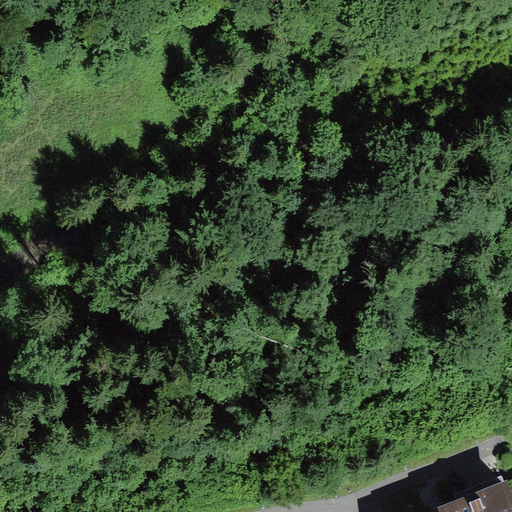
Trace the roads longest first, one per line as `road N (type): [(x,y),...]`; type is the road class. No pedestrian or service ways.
road 1 (track): [(511,298),(448,346),(341,405),(0,500)]
road 2 (residential): [(283,511),(352,502),(495,446)]
